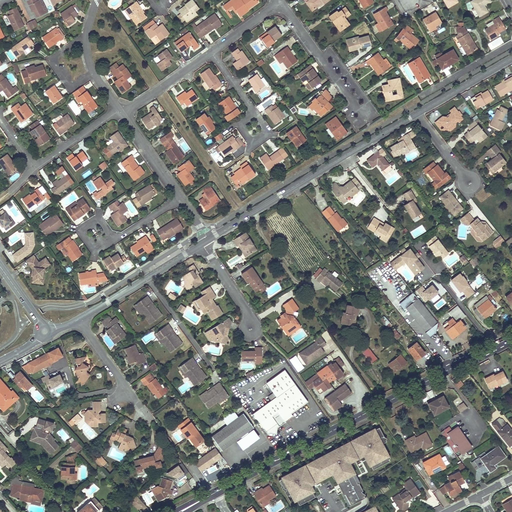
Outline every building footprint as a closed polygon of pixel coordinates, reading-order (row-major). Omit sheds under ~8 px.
[(36,0),(26,0),(25,0),(30,10),(32,9),(33,11),(37,18),(48,12),(41,0),(38,0),(37,1),(36,0)] [(192,0),(185,5),(185,6),(187,8),(180,13),(185,20),(192,15),(191,14),(194,12),(198,9),(192,0)] [(239,16),(244,13),(249,10),(248,8),(256,3),(254,0),(231,0),(223,6),(225,10),(232,6),(239,16)] [(328,0),(309,0),(306,2),(311,10),(317,6),(323,3),(323,4),(328,0)] [(358,0),(363,8),(374,2),(372,0),(358,0)] [(483,5),(487,3),(490,1),(489,0),(473,0),(471,2),(480,16),(487,12),(483,5)] [(136,24),(145,17),(142,13),(141,14),(139,11),(140,11),(137,6),(139,5),(136,1),(125,9),(131,18),(136,24)] [(68,26),(75,21),(73,18),(72,17),(77,14),(71,6),(60,14),(65,21),(68,26)] [(14,30),(18,28),(23,25),(16,12),(17,11),(15,7),(8,10),(10,14),(7,15),(14,30)] [(386,16),(387,16),(388,15),(386,11),(387,10),(385,7),(373,14),(378,23),(382,30),(393,24),(390,20),(389,20),(386,16)] [(345,28),(347,26),(349,24),(345,18),(350,15),(345,8),(337,13),(336,11),(329,17),(332,21),(334,19),(335,21),(334,22),(339,28),(343,25),(345,28)] [(192,15),(185,20),(186,22),(196,15),(194,12),(191,14),(192,15)] [(441,22),(439,17),(436,12),(423,19),(429,30),(435,26),(441,22)] [(222,24),(214,13),(197,26),(194,22),(190,25),(193,29),(200,38),(214,27),(215,28),(222,24)] [(499,17),(492,21),(487,24),(489,27),(485,30),(490,40),(498,36),(497,33),(498,32),(498,33),(506,29),(499,17)] [(334,19),(332,21),(339,31),(345,28),(343,25),(339,28),(334,22),(335,21),(334,19)] [(146,30),(155,23),(153,20),(144,27),(146,30)] [(150,39),(153,37),(156,35),(160,41),(169,35),(163,26),(159,29),(157,26),(155,23),(146,30),(145,31),(150,39)] [(413,30),(406,24),(403,28),(410,33),(413,30)] [(261,41),(263,44),(266,48),(274,42),(273,41),(282,35),(276,26),(267,32),(269,35),(261,41)] [(48,47),(56,42),(63,37),(57,28),(42,38),(48,47)] [(411,34),(411,35),(409,34),(410,33),(403,28),(394,40),(397,42),(399,40),(411,50),(419,40),(411,34)] [(474,44),(473,44),(472,44),(472,43),(473,43),(467,33),(465,31),(456,36),(462,46),(459,47),(464,55),(466,54),(467,54),(477,49),(474,44)] [(191,47),(192,48),(193,49),(195,48),(193,47),(198,44),(189,32),(174,43),(180,51),(191,44),(193,45),(191,47)] [(267,32),(259,39),(261,41),(269,35),(267,32)] [(25,54),(24,52),(23,51),(34,43),(29,36),(11,49),(13,52),(16,57),(18,59),(25,54)] [(359,47),(360,47),(361,48),(371,46),(371,45),(369,41),(368,36),(359,38),(358,37),(346,40),(348,44),(350,44),(351,51),(357,49),(356,47),(359,46),(359,47)] [(283,62),(285,65),(287,68),(297,61),(287,47),(274,56),(280,64),(283,62)] [(161,71),(166,67),(171,64),(168,61),(166,57),(170,55),(166,48),(157,54),(161,60),(156,64),(161,71)] [(238,49),(235,51),(233,53),(238,60),(234,63),(239,70),(250,62),(242,51),(240,52),(238,49)] [(450,64),(454,62),(458,60),(452,50),(442,55),(437,58),(436,59),(441,67),(449,62),(450,64)] [(380,74),(384,71),(388,68),(383,61),(377,53),(367,60),(370,64),(373,69),(375,67),(380,74)] [(419,82),(424,79),(430,76),(419,57),(410,63),(416,74),(415,75),(419,82)] [(109,67),(112,71),(118,67),(115,63),(109,67)] [(416,74),(410,63),(408,63),(415,75),(416,74)] [(122,93),(126,90),(131,87),(126,80),(131,76),(126,68),(125,69),(122,64),(118,67),(112,71),(111,72),(113,76),(115,75),(118,79),(119,81),(115,83),(122,93)] [(21,72),(23,77),(25,83),(30,81),(30,80),(46,75),(43,65),(35,67),(32,68),(31,66),(26,67),(26,70),(21,72)] [(209,69),(205,71),(200,74),(210,88),(212,87),(214,90),(221,85),(215,75),(214,76),(209,69)] [(308,82),(307,83),(305,84),(308,89),(320,81),(312,69),(308,72),(306,69),(294,76),(296,79),(300,77),(303,81),(306,79),(308,82)] [(257,74),(249,80),(253,86),(257,92),(265,86),(265,85),(267,83),(263,77),(260,79),(257,74)] [(511,74),(509,77),(509,78),(503,82),(496,86),(501,95),(511,89),(511,74)] [(7,98),(12,95),(16,92),(14,86),(11,88),(5,78),(0,81),(0,91),(2,90),(7,98)] [(393,100),(392,95),(391,91),(397,89),(398,98),(403,97),(400,83),(388,85),(382,86),(383,91),(384,91),(385,94),(384,94),(385,102),(393,100)] [(54,104),(58,101),(62,98),(54,85),(45,91),(54,104)] [(88,113),(92,110),(96,107),(90,100),(92,99),(87,91),(86,91),(83,86),(72,93),(76,98),(75,98),(79,103),(81,101),(83,104),(82,105),(88,113)] [(180,104),(182,103),(184,102),(186,105),(197,97),(192,89),(186,93),(184,94),(183,92),(176,97),(180,104)] [(320,116),(322,115),(324,113),(328,109),(329,110),(333,106),(328,101),(331,97),(329,94),(325,89),(316,98),(315,97),(311,101),(312,102),(308,106),(312,110),(313,109),(315,110),(317,112),(316,113),(320,116)] [(392,95),(393,100),(403,98),(403,97),(398,98),(397,89),(391,91),(392,95)] [(494,98),(491,94),(489,90),(482,93),(476,97),(475,95),(471,97),(475,105),(479,103),(481,106),(494,98)] [(229,120),(241,113),(240,111),(237,107),(233,102),(229,96),(219,103),(227,115),(226,115),(229,120)] [(32,114),(28,109),(24,103),(20,106),(18,103),(11,108),(21,122),(32,114)] [(276,123),(280,120),(284,117),(277,107),(274,109),(271,105),(264,110),(267,114),(269,113),(276,123)] [(507,113),(508,111),(509,109),(502,105),(500,109),(498,108),(490,124),(501,129),(505,122),(502,120),(506,112),(507,113)] [(456,106),(451,109),(453,111),(447,115),(444,115),(437,121),(441,126),(444,123),(446,126),(452,127),(452,125),(458,121),(460,119),(461,120),(464,117),(462,114),(463,113),(460,109),(459,110),(456,106)] [(156,126),(160,123),(159,121),(157,119),(160,117),(153,107),(150,109),(152,112),(153,114),(154,115),(152,117),(150,118),(148,115),(141,120),(147,129),(154,125),(156,126)] [(216,128),(214,126),(212,123),(213,122),(209,116),(208,117),(205,113),(196,119),(199,123),(204,130),(201,132),(205,139),(208,136),(207,134),(216,128)] [(267,114),(274,124),(276,123),(269,113),(267,114)] [(60,135),(64,132),(68,129),(67,128),(74,123),(68,114),(56,122),(59,127),(55,129),(60,135)] [(335,116),(325,124),(337,140),(347,133),(335,116)] [(488,136),(476,120),(468,126),(471,130),(466,134),(470,140),(474,137),(476,139),(478,137),(481,141),(488,136)] [(39,146),(45,143),(50,139),(43,128),(42,128),(37,121),(31,125),(35,132),(38,136),(39,137),(35,140),(39,146)] [(451,130),(457,126),(458,121),(452,125),(452,127),(446,126),(444,123),(441,126),(442,128),(451,130)] [(285,133),(290,140),(291,139),(293,138),(298,146),(305,140),(295,126),(285,133)] [(117,131),(110,136),(114,142),(103,150),(107,157),(120,148),(121,150),(127,146),(117,131)] [(165,151),(171,159),(174,164),(184,157),(181,152),(171,138),(174,136),(171,131),(159,139),(167,150),(165,151)] [(404,140),(392,147),(394,151),(392,152),(395,157),(403,152),(405,151),(406,153),(413,149),(412,147),(410,144),(413,143),(411,138),(416,135),(414,131),(402,138),(404,140)] [(214,137),(216,139),(217,141),(223,136),(220,133),(214,137)] [(235,138),(233,136),(216,148),(218,152),(221,150),(224,155),(231,150),(231,151),(240,146),(235,138)] [(498,147),(496,144),(486,151),(489,153),(498,147)] [(498,147),(489,153),(492,158),(485,163),(489,169),(491,167),(495,171),(507,162),(500,153),(501,151),(498,147)] [(217,161),(221,158),(215,149),(210,152),(217,161)] [(267,170),(287,156),(282,149),(269,157),(266,153),(259,158),(267,170)] [(379,150),(367,159),(372,166),(377,162),(383,169),(390,164),(379,150)] [(76,171),(79,168),(83,166),(81,163),(88,158),(83,151),(75,157),(72,153),(66,157),(76,171)] [(15,170),(11,164),(13,163),(6,153),(0,157),(0,164),(4,170),(8,175),(15,170)] [(134,160),(131,155),(121,163),(133,180),(144,172),(139,166),(138,166),(133,160),(134,160)] [(186,185),(190,182),(194,179),(189,171),(194,167),(189,160),(178,167),(181,171),(183,173),(179,175),(186,185)] [(255,174),(246,162),(240,166),(240,168),(242,170),(234,175),(231,178),(236,184),(239,182),(247,176),(248,178),(248,179),(255,174)] [(433,163),(424,170),(426,174),(428,173),(437,186),(449,178),(445,173),(444,174),(442,175),(436,167),(433,163)] [(55,187),(51,190),(55,196),(56,195),(59,193),(71,185),(68,181),(71,179),(62,166),(55,171),(58,175),(62,172),(65,176),(58,181),(53,185),(55,187)] [(428,173),(426,174),(435,188),(437,186),(428,173)] [(105,184),(100,177),(93,183),(97,189),(100,187),(102,190),(97,193),(96,191),(92,194),(97,200),(110,191),(108,188),(111,186),(114,183),(111,179),(105,184)] [(362,187),(359,183),(355,186),(351,181),(351,180),(340,189),(337,185),(332,189),(341,201),(345,198),(349,195),(350,197),(358,190),(362,187)] [(136,198),(140,205),(143,203),(142,202),(149,197),(155,194),(154,193),(154,192),(150,186),(150,185),(137,193),(139,196),(137,198),(136,198)] [(200,203),(203,206),(205,210),(220,200),(211,187),(204,193),(207,198),(200,203)] [(22,199),(25,203),(28,208),(35,203),(36,204),(44,198),(37,188),(34,191),(35,192),(30,195),(29,194),(22,199)] [(403,206),(411,219),(420,213),(413,202),(416,200),(409,190),(402,194),(408,203),(403,206)] [(461,208),(449,192),(447,194),(445,191),(438,196),(444,204),(446,203),(450,209),(448,210),(452,215),(461,208)] [(203,198),(199,200),(200,203),(207,198),(204,193),(201,195),(203,198)] [(76,218),(77,218),(77,219),(84,214),(83,212),(89,208),(83,199),(76,204),(75,202),(65,210),(72,220),(76,218)] [(118,226),(122,223),(126,220),(122,214),(127,211),(121,203),(119,204),(117,200),(107,206),(110,210),(112,209),(114,212),(115,215),(112,217),(118,226)] [(327,206),(324,208),(330,215),(333,213),(327,206)] [(330,215),(324,208),(321,211),(337,230),(345,224),(340,218),(335,211),(333,213),(330,215)] [(38,226),(41,229),(44,233),(50,229),(52,231),(63,224),(55,213),(38,226)] [(471,217),(468,213),(460,219),(463,223),(471,217)] [(9,228),(7,226),(7,224),(9,222),(7,219),(3,214),(0,215),(0,226),(4,232),(6,230),(9,228)] [(379,237),(385,242),(394,228),(384,222),(383,224),(381,226),(378,224),(380,222),(373,217),(367,227),(380,235),(379,237)] [(471,217),(463,223),(466,226),(469,226),(470,225),(475,221),(471,217)] [(170,233),(174,230),(176,233),(183,228),(177,218),(157,231),(162,239),(167,236),(166,235),(170,233)] [(475,221),(470,225),(472,227),(476,232),(476,236),(479,236),(483,241),(494,233),(486,224),(485,225),(482,225),(478,219),(475,221)] [(25,247),(24,246),(12,254),(17,261),(30,252),(33,245),(32,232),(24,233),(25,244),(26,244),(25,247)] [(242,234),(232,241),(236,247),(237,246),(240,250),(242,249),(246,256),(255,251),(245,235),(243,236),(242,234)] [(130,247),(133,251),(136,256),(145,250),(152,245),(146,235),(136,241),(137,242),(130,247)] [(446,251),(434,236),(426,243),(437,257),(439,255),(446,251)] [(496,248),(505,242),(501,236),(494,241),(493,245),(496,248)] [(72,262),(82,255),(71,241),(67,244),(64,240),(55,246),(58,250),(62,247),(68,255),(72,262)] [(62,247),(58,250),(64,258),(68,255),(62,247)] [(402,254),(393,261),(398,267),(405,262),(407,265),(410,263),(417,273),(424,268),(416,258),(414,255),(409,248),(406,251),(402,254)] [(442,259),(448,254),(446,251),(439,255),(442,259)] [(44,269),(50,264),(46,258),(39,263),(34,255),(26,260),(33,270),(33,271),(34,271),(34,276),(33,283),(41,284),(41,279),(43,279),(44,269)] [(108,271),(111,268),(115,266),(116,268),(123,264),(119,258),(118,255),(111,259),(109,257),(102,262),(108,271)] [(389,263),(394,270),(398,267),(393,261),(389,263)] [(410,263),(407,265),(415,275),(417,273),(410,263)] [(195,269),(191,264),(184,268),(186,272),(182,274),(185,278),(183,279),(185,283),(183,285),(185,289),(190,286),(189,285),(189,283),(190,282),(193,286),(201,282),(195,273),(195,274),(193,274),(191,271),(193,270),(195,269)] [(249,267),(239,273),(245,282),(247,281),(253,291),(257,289),(262,286),(249,267)] [(324,269),(315,280),(319,283),(320,282),(322,280),(329,286),(336,291),(341,284),(324,269)] [(109,281),(104,274),(100,274),(100,276),(97,276),(96,272),(96,271),(79,274),(81,285),(87,284),(87,287),(98,286),(97,282),(109,281)] [(461,277),(459,274),(451,280),(458,289),(460,287),(468,297),(474,293),(466,282),(466,281),(462,276),(461,277)] [(425,290),(421,286),(416,290),(425,301),(428,298),(429,300),(438,292),(432,284),(425,290)] [(208,286),(200,291),(202,295),(210,290),(208,286)] [(488,291),(491,294),(493,297),(498,294),(492,287),(488,291)] [(213,295),(210,290),(202,295),(194,300),(199,308),(202,313),(206,311),(210,319),(220,313),(215,305),(214,306),(209,298),(213,295)] [(461,301),(466,298),(460,290),(456,294),(461,301)] [(429,337),(435,332),(438,319),(436,321),(424,306),(417,298),(413,293),(412,292),(399,304),(404,310),(406,308),(429,337)] [(481,320),(496,309),(493,306),(494,304),(495,303),(492,299),(489,295),(487,297),(486,296),(474,305),(476,309),(474,311),(478,316),(481,320)] [(151,303),(146,297),(134,306),(136,308),(138,307),(143,315),(150,324),(161,315),(156,308),(155,309),(154,310),(150,304),(151,303)] [(191,302),(195,310),(199,308),(194,300),(191,302)] [(297,308),(291,300),(286,303),(292,311),(297,308)] [(281,317),(276,321),(276,320),(279,325),(282,326),(282,329),(286,334),(290,331),(294,332),(294,328),(299,325),(295,319),(292,319),(292,316),(292,311),(286,303),(282,306),(286,311),(285,314),(285,316),(283,317),(281,317)] [(348,324),(353,325),(355,314),(357,315),(358,306),(346,304),(345,312),(342,312),(341,318),(344,319),(344,322),(348,323),(348,324)] [(436,321),(438,319),(426,305),(424,306),(436,321)] [(452,338),(459,332),(465,327),(460,320),(465,316),(457,306),(448,313),(452,318),(455,323),(446,330),(452,338)] [(380,319),(385,326),(390,322),(385,315),(380,319)] [(118,321),(115,317),(111,320),(108,317),(101,321),(105,326),(107,325),(109,327),(111,330),(109,332),(110,333),(116,341),(126,334),(117,322),(118,321)] [(226,318),(204,331),(209,340),(214,341),(215,337),(219,338),(221,341),(226,338),(224,335),(226,327),(227,327),(228,321),(226,318)] [(452,318),(442,325),(446,330),(455,323),(452,318)] [(397,339),(400,336),(389,323),(386,326),(397,339)] [(172,331),(167,325),(154,334),(156,337),(158,335),(164,343),(170,352),(181,344),(176,337),(175,338),(170,332),(172,331)] [(287,336),(300,327),(299,325),(294,328),(294,332),(290,331),(286,334),(287,336)] [(316,341),(299,353),(306,364),(311,360),(313,356),(322,349),(320,346),(325,343),(319,335),(314,338),(316,341)] [(416,359),(420,356),(424,353),(416,342),(408,349),(416,359)] [(133,344),(124,348),(127,355),(131,364),(135,362),(140,360),(141,363),(145,361),(141,352),(137,354),(133,344)] [(359,349),(365,356),(371,364),(377,359),(375,356),(365,344),(359,349)] [(62,356),(57,347),(45,354),(50,363),(54,361),(53,360),(62,356)] [(241,351),(241,361),(254,361),(261,361),(261,348),(254,348),(254,351),(241,351)] [(311,360),(324,352),(322,349),(313,356),(311,360)] [(50,363),(45,354),(27,364),(32,373),(47,365),(47,366),(51,364),(50,363)] [(394,371),(400,367),(406,362),(400,355),(389,364),(394,371)] [(87,370),(89,367),(82,362),(87,356),(76,358),(77,367),(75,369),(78,380),(76,383),(81,382),(82,387),(90,374),(87,372),(87,370)] [(317,373),(329,389),(332,387),(329,382),(337,379),(343,375),(339,369),(344,365),(339,357),(334,361),(335,362),(332,365),(331,363),(317,373)] [(195,364),(191,358),(178,367),(180,370),(182,369),(188,376),(194,385),(205,377),(200,369),(200,370),(198,371),(194,365),(195,364)] [(294,414),(293,412),(309,399),(286,368),(267,381),(277,395),(253,412),(267,433),(270,430),(276,431),(277,426),(279,424),(280,425),(288,419),(294,414)] [(16,377),(13,380),(20,388),(23,385),(27,390),(33,385),(20,370),(14,375),(16,377)] [(498,384),(502,382),(506,380),(502,371),(494,376),(493,374),(484,379),(489,388),(498,384)] [(329,389),(317,373),(305,382),(310,390),(314,387),(317,391),(318,392),(319,392),(321,392),(323,391),(323,392),(329,389)] [(62,381),(59,374),(50,378),(48,375),(40,378),(43,382),(45,381),(48,389),(53,388),(52,386),(62,381)] [(144,385),(146,384),(151,391),(152,390),(154,393),(157,397),(164,393),(160,387),(153,378),(151,375),(149,377),(142,381),(144,385)] [(0,406),(0,407),(3,409),(17,397),(12,391),(10,392),(0,379),(0,406)] [(455,384),(458,388),(464,384),(460,380),(455,384)] [(229,396),(219,383),(213,387),(214,388),(208,393),(207,392),(207,391),(200,396),(208,408),(217,402),(224,396),(226,398),(229,396)] [(324,399),(332,410),(339,405),(337,401),(350,391),(345,384),(342,386),(324,399)] [(63,385),(55,389),(57,394),(66,390),(63,385)] [(339,405),(332,410),(333,411),(342,405),(339,401),(352,393),(350,391),(337,401),(339,405)] [(23,399),(28,404),(31,401),(26,396),(23,399)] [(448,407),(445,402),(442,396),(428,403),(433,415),(448,407)] [(84,420),(87,420),(90,420),(90,425),(98,425),(98,421),(105,421),(105,412),(101,412),(98,415),(97,413),(100,410),(100,401),(92,401),(92,408),(93,409),(90,412),(88,409),(85,412),(83,410),(81,411),(84,415),(84,420)] [(463,402),(457,407),(461,412),(467,407),(463,402)] [(77,414),(71,419),(75,424),(81,419),(77,414)] [(246,446),(252,443),(258,438),(252,430),(251,431),(250,430),(253,428),(243,414),(212,437),(222,451),(237,440),(238,441),(237,442),(242,447),(246,446)] [(196,447),(199,450),(201,453),(209,447),(188,419),(185,415),(176,422),(178,426),(195,448),(196,447)] [(509,446),(511,443),(511,432),(506,425),(503,427),(502,428),(496,420),(491,424),(509,446)] [(277,433),(278,427),(280,425),(279,424),(277,426),(276,431),(270,430),(267,433),(268,434),(271,432),(277,433)] [(444,436),(448,442),(453,448),(456,446),(461,454),(465,451),(471,447),(456,425),(455,426),(455,427),(447,433),(448,434),(444,436)] [(40,428),(34,426),(31,434),(31,436),(34,437),(37,438),(36,439),(41,441),(45,444),(43,446),(49,453),(57,445),(53,440),(54,439),(49,434),(43,432),(43,428),(40,428)] [(296,499),(299,505),(302,503),(301,502),(304,500),(305,502),(313,498),(311,494),(313,493),(311,489),(309,490),(308,487),(309,486),(310,486),(308,483),(311,481),(316,479),(316,481),(322,477),(323,477),(322,476),(326,474),(328,473),(332,470),(336,478),(335,479),(343,495),(345,494),(350,504),(351,505),(365,498),(364,496),(365,495),(362,492),(361,491),(362,491),(359,483),(358,483),(357,484),(352,473),(353,473),(353,472),(349,465),(348,462),(353,460),(360,456),(364,453),(366,456),(370,464),(372,463),(375,468),(390,461),(389,459),(390,457),(387,455),(385,453),(384,454),(379,445),(382,444),(386,441),(386,440),(386,438),(384,437),(379,427),(373,430),(374,432),(366,436),(365,434),(365,435),(361,437),(360,437),(361,439),(357,441),(356,439),(352,441),(354,444),(350,446),(348,443),(342,447),(342,448),(334,453),(334,451),(333,451),(324,456),(325,458),(317,462),(316,460),(308,465),(309,467),(305,469),(304,467),(300,469),(301,470),(293,474),(292,473),(288,475),(287,476),(288,477),(282,480),(282,479),(281,479),(278,480),(281,485),(280,487),(282,488),(282,489),(284,490),(290,502),(296,499)] [(120,431),(116,429),(114,435),(112,439),(119,442),(122,444),(122,446),(124,452),(134,449),(136,448),(135,443),(133,439),(129,440),(126,438),(127,436),(123,434),(125,430),(122,428),(120,431)] [(423,449),(427,447),(431,444),(425,432),(415,438),(413,435),(405,440),(411,451),(421,446),(423,449)] [(34,437),(31,436),(29,440),(39,442),(40,443),(43,446),(45,444),(41,441),(36,439),(37,438),(34,437)] [(76,452),(82,446),(75,438),(69,444),(76,452)] [(4,452),(7,450),(0,441),(0,459),(2,462),(3,461),(6,464),(9,468),(15,463),(11,458),(10,459),(4,452)] [(162,456),(166,450),(159,445),(155,451),(162,456)] [(490,472),(493,470),(495,468),(493,465),(505,456),(498,446),(481,458),(480,456),(474,461),(479,468),(484,464),(490,472)] [(206,468),(222,456),(216,447),(194,462),(199,469),(205,466),(206,468)] [(162,456),(155,451),(153,454),(155,454),(156,458),(159,457),(159,460),(162,456)] [(62,466),(61,466),(60,470),(62,470),(62,479),(75,479),(75,472),(73,472),(73,462),(72,458),(75,457),(74,453),(65,456),(67,462),(62,462),(62,466)] [(155,467),(161,465),(159,460),(159,457),(156,458),(155,454),(153,454),(138,458),(138,459),(140,465),(135,466),(136,472),(141,470),(141,468),(155,465),(155,467)] [(442,458),(440,454),(423,463),(429,475),(446,466),(442,458)] [(106,463),(100,456),(98,457),(104,465),(106,463)] [(98,457),(94,460),(101,468),(104,465),(98,457)] [(177,466),(166,474),(170,479),(173,481),(179,476),(180,478),(184,475),(177,466)] [(332,470),(328,473),(329,475),(331,474),(334,479),(335,479),(336,478),(332,470)] [(458,485),(461,484),(464,482),(458,471),(449,476),(452,481),(450,482),(444,485),(445,485),(447,490),(450,496),(461,490),(458,485)] [(158,486),(151,490),(156,498),(160,496),(162,499),(166,497),(163,493),(165,492),(166,493),(167,494),(171,495),(173,491),(169,490),(172,481),(162,478),(160,487),(158,486)] [(406,490),(402,493),(408,501),(409,500),(409,499),(421,491),(411,478),(401,484),(404,488),(406,490)] [(187,483),(182,486),(184,492),(190,489),(187,483)] [(44,491),(13,484),(11,496),(19,498),(31,500),(41,502),(44,491)] [(256,490),(253,492),(260,504),(268,499),(275,495),(268,485),(262,489),(257,492),(256,490)] [(442,494),(447,490),(445,485),(439,489),(442,494)] [(401,491),(391,498),(394,502),(396,501),(399,505),(406,507),(408,503),(407,502),(408,501),(402,493),(401,491)] [(136,495),(130,501),(141,511),(147,506),(136,495)] [(92,502),(98,510),(102,506),(95,499),(92,502)] [(95,511),(98,510),(92,502),(90,501),(77,511),(95,511)]
